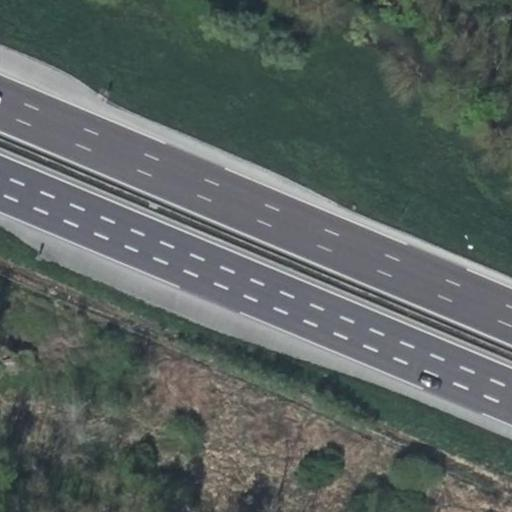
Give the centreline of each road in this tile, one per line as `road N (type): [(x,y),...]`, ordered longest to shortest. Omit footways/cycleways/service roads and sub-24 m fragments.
road 1 (motorway): [(511,317),(0,103)]
road 2 (motorway): [(0,181),(511,394)]
